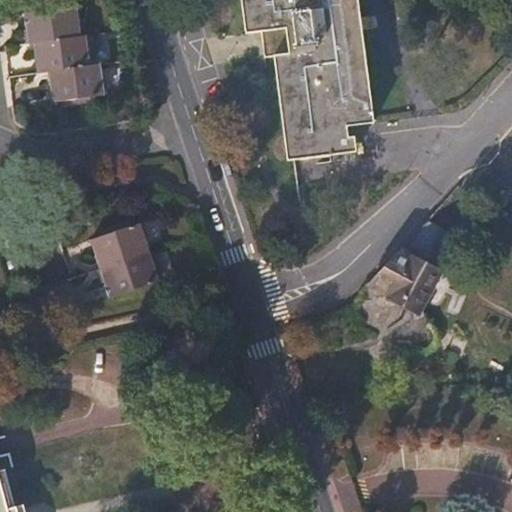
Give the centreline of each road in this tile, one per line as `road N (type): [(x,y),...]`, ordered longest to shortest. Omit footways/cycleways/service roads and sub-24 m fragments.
road 1 (residential): [(346,266),(511,109)]
road 2 (residential): [(0,145),(102,163),(192,128)]
road 3 (secondary): [(246,293),(192,128)]
road 4 (residential): [(284,408),(238,435),(180,510)]
road 5 (secondary): [(192,128),(149,0)]
